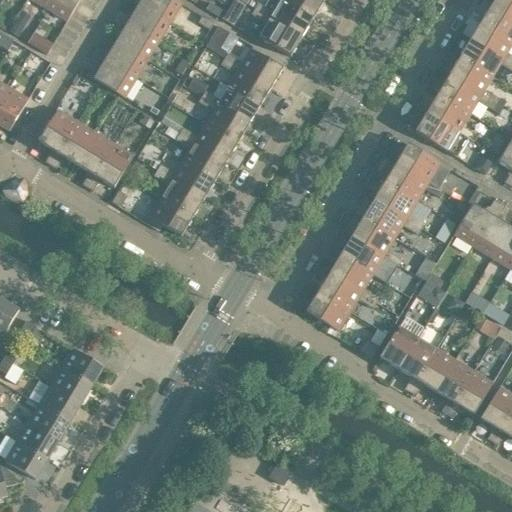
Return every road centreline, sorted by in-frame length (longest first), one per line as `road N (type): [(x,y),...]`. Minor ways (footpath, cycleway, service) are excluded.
road 1 (residential): [(269,308),(459,0)]
road 2 (tertiary): [(234,289),(409,0)]
road 3 (residential): [(198,269),(362,0)]
road 4 (residential): [(511,465),(364,377),(354,358),(269,308)]
road 5 (residential): [(198,269),(14,161)]
road 6 (residential): [(41,511),(147,348)]
road 7 (residential): [(14,161),(110,0)]
road 8 (residential): [(0,271),(33,292),(55,292),(147,348)]
road 9 (tertiary): [(167,400),(155,404),(92,511)]
road 10 (tertiary): [(122,511),(174,416),(167,400)]
